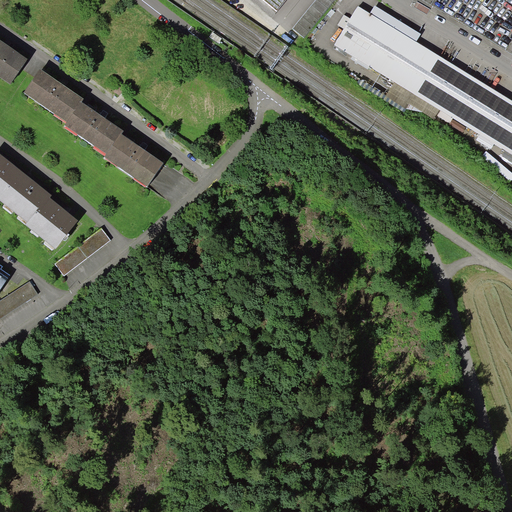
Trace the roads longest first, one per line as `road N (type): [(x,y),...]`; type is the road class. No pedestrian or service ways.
road 1 (residential): [(511,276),(261,89)]
road 2 (residential): [(0,344),(130,254),(211,179)]
road 3 (residential): [(0,31),(211,179)]
road 4 (residential): [(261,89),(145,0)]
road 5 (residential): [(511,73),(390,0)]
